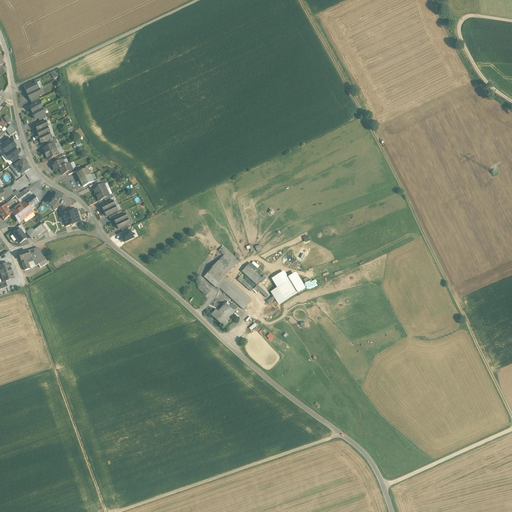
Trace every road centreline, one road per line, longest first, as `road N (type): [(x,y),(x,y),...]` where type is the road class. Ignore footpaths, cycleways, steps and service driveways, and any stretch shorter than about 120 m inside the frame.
road 1 (track): [(511,414),(302,0)]
road 2 (unclassified): [(103,236),(365,453),(393,511)]
road 3 (track): [(107,511),(27,286)]
road 4 (track): [(120,511),(342,434)]
road 5 (track): [(15,88),(202,0)]
road 6 (unclassified): [(15,93),(35,169),(93,219)]
road 7 (track): [(511,21),(468,16),(459,25),(485,78),(511,101)]
road 8 (track): [(385,487),(511,430)]
